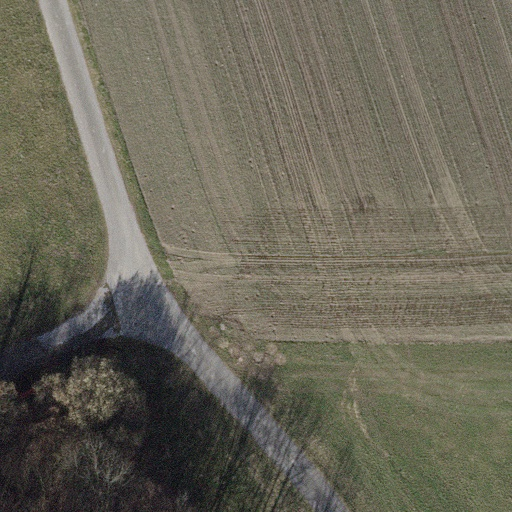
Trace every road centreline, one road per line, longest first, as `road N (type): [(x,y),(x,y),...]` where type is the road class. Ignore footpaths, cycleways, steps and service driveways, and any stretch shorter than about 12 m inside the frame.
road 1 (track): [(55,0),(148,307),(329,511)]
road 2 (track): [(148,307),(0,371)]
